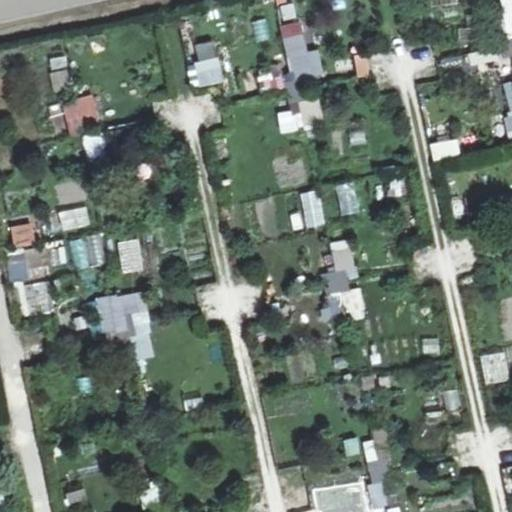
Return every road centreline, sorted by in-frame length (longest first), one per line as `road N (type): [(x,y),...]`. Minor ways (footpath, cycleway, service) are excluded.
road 1 (track): [(388,0),(500,511)]
road 2 (track): [(183,30),(281,511)]
road 3 (track): [(0,269),(50,511)]
